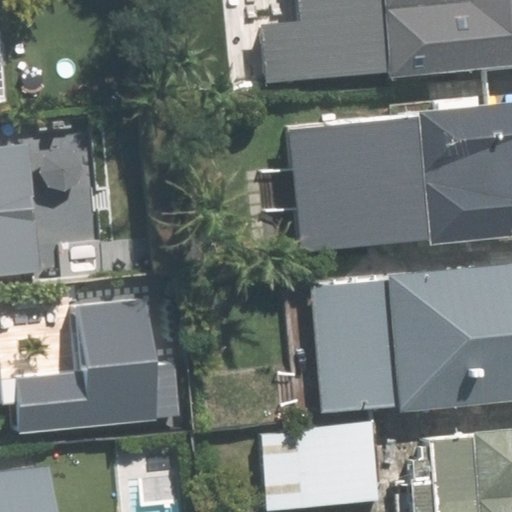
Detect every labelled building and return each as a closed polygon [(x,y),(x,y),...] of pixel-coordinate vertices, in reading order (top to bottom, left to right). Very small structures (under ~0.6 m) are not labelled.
[(270,86),(511,61),(511,0),(301,0),(303,19),(264,23),(270,86)] [(511,100),(291,123),(304,249),(511,228),(511,100)] [(29,138),(0,141),(0,274),(42,270),(29,138)] [(511,257),(307,278),(320,405),(511,385),(511,257)] [(265,510),(383,498),(376,422),(257,433),(265,510)] [(511,511),(511,423),(424,433),(432,511),(511,511)] [(0,511),(48,511),(43,461),(0,465),(0,511)]
